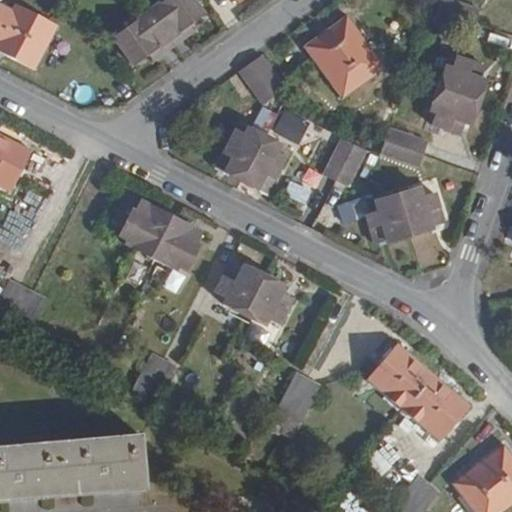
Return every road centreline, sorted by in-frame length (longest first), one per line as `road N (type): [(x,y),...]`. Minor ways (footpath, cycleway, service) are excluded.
road 1 (residential): [(118,152),(394,294),(446,329)]
road 2 (residential): [(118,152),(131,128),(300,0)]
road 3 (residential): [(511,140),(446,329)]
road 4 (residential): [(0,90),(118,152)]
